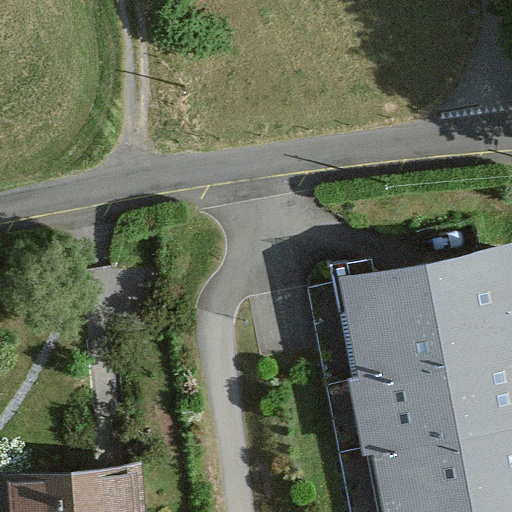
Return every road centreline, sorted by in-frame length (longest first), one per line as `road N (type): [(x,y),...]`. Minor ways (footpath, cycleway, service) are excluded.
road 1 (residential): [(0,207),(106,183),(511,122)]
road 2 (track): [(106,183),(123,83),(106,0)]
